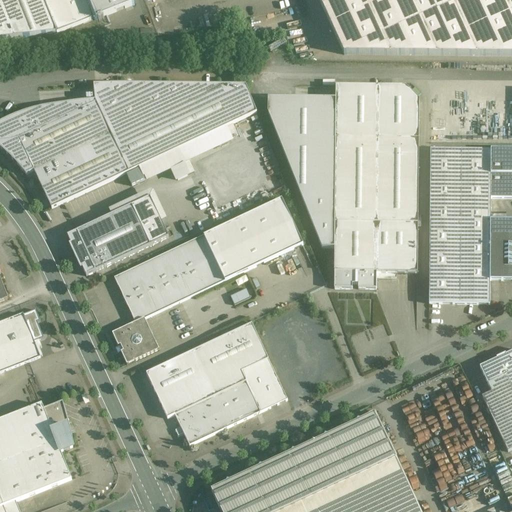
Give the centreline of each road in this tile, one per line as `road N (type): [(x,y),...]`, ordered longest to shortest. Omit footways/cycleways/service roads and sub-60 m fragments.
road 1 (residential): [(153,493),(511,323)]
road 2 (residential): [(153,493),(33,235),(0,192)]
